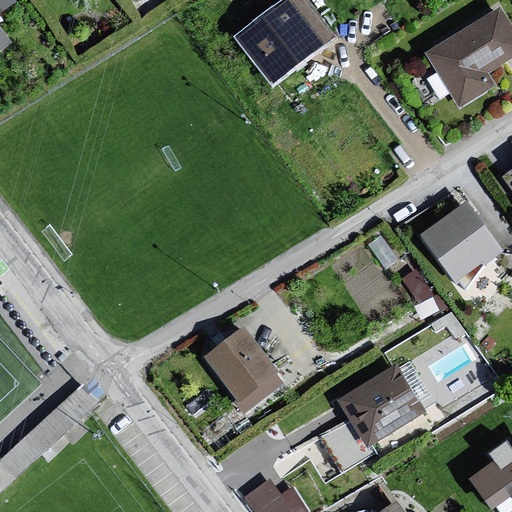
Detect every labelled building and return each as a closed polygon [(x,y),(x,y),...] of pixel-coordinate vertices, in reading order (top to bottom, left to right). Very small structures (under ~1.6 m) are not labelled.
[(8,0),(0,0),(0,9),(10,3),(8,0)] [(303,0),(284,0),(236,38),(272,83),(332,37),(303,0)] [(511,28),(499,7),(424,52),(458,106),(494,84),(484,69),(511,52),(511,28)] [(0,25),(0,50),(12,42),(0,25)] [(466,202),(421,235),(458,286),(503,253),(466,202)] [(416,264),(406,271),(423,294),(433,288),(416,264)] [(241,325),(203,354),(237,398),(275,369),(241,325)] [(423,409),(396,363),(338,396),(365,443),(423,409)] [(0,492),(97,401),(83,384),(1,459),(0,457),(0,492)] [(507,511),(511,509),(511,450),(468,481),(488,511),(507,511)] [(292,511),(270,480),(246,496),(256,511),(292,511)]
